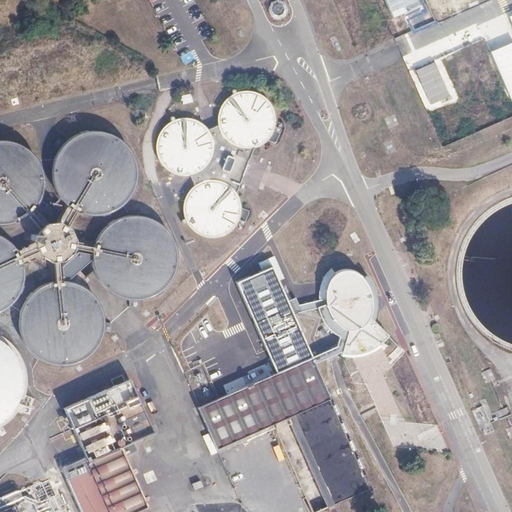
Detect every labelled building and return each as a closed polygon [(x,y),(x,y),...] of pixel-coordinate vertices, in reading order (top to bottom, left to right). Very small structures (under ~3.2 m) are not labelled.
[(277,0),(273,0),(266,12),(281,21),(290,7),(277,0)] [(223,105),(221,114),(222,121),(223,123),(227,131),(233,138),(241,142),(250,143),(259,142),(261,142),(268,138),(274,132),(278,123),(280,114),(279,105),(275,97),(268,90),(260,86),(251,85),(242,86),(234,90),(227,97),(223,105)] [(162,131),(160,140),(162,149),(166,157),(172,164),(180,168),(189,170),(193,169),(198,168),(206,164),(212,158),(216,150),(218,141),(217,132),(213,126),(213,124),(207,118),(199,114),(190,112),(181,113),(173,117),(166,123),(162,131)] [(216,150),(212,158),(206,164),(198,168),(193,169),(198,181),(207,177),(216,175),(225,177),(233,181),(239,188),(241,190),(261,142),(259,142),(250,143),(241,142),(233,138),(227,131),(223,123),(222,121),(213,126),(217,132),(218,141),(216,150)] [(60,150),(56,163),(56,177),(61,190),(70,201),(81,208),(82,209),(94,212),(108,212),(121,207),(132,198),(140,187),(143,174),(143,160),(138,147),(129,136),(118,128),(105,125),(91,125),(78,130),(67,139),(60,150)] [(0,220),(11,221),(24,217),(36,209),(42,201),(44,198),(49,185),(50,172),(46,158),(38,146),(28,138),(15,133),(1,132),(0,132),(0,220)] [(188,195),(186,204),(188,214),(192,222),(198,228),(206,232),(215,234),(224,233),(232,228),(239,222),(243,214),(245,205),(243,196),(241,190),(239,188),(233,181),(225,177),(216,175),(207,177),(198,181),(192,187),(188,195)] [(98,235),(95,246),(95,260),(99,273),(107,284),(119,292),(132,296),(145,296),(158,292),(170,284),(178,273),(182,260),(182,246),(177,233),(169,222),(158,214),(145,209),(131,210),(118,214),(107,222),(99,233),(98,235)] [(46,229),(44,234),(44,239),(45,244),(48,248),(51,251),(56,253),(61,254),(66,253),(70,250),(73,246),(75,242),(76,237),(75,232),(72,228),(68,224),(64,222),(59,222),(54,223),(50,226),(46,229)] [(0,309),(8,307),(19,298),(27,287),(31,274),(30,260),(30,258),(26,247),(24,244),(17,236),(6,228),(0,226),(0,309)] [(82,247),(65,261),(66,274),(74,275),(94,250),(82,247)] [(327,295),(327,302),(330,314),(340,325),(350,330),(344,354),(346,354),(357,353),(369,351),(382,346),(391,337),(372,319),(373,308),(373,299),(371,291),(365,281),(360,277),(353,273),(347,272),(342,274),(335,278),(330,286),(327,295)] [(28,296),(22,309),(21,323),(25,336),(32,348),(42,357),(55,362),(69,363),(83,360),(94,353),(103,342),(109,330),(110,316),(106,302),(99,291),(89,282),(76,276),(62,275),(56,277),(49,278),(37,286),(28,296)] [(0,423),(11,417),(21,405),(28,390),(29,374),(26,359),(17,345),(5,334),(0,331),(0,423)] [(333,401),(314,359),(201,409),(219,451),(275,426),(333,401)] [(254,363),(249,366),(254,378),(259,376),(254,363)] [(90,457),(64,468),(84,511),(138,511),(149,507),(124,449),(128,448),(158,434),(137,387),(127,382),(69,408),(90,457)] [(322,500),(304,450),(295,453),(302,473),(298,474),(305,493),(308,492),(312,504),(322,500)]
